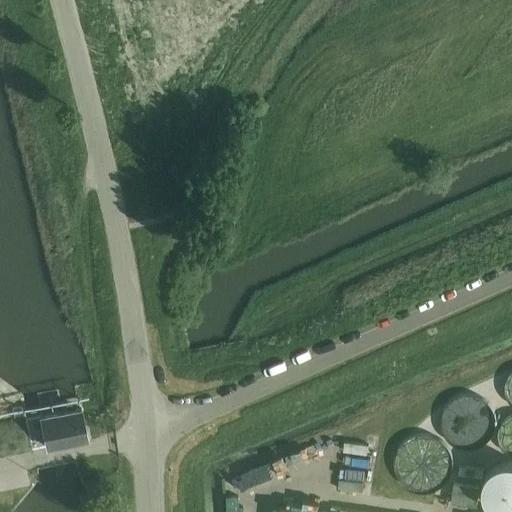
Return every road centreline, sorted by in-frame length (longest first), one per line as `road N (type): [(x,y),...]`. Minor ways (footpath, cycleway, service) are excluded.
road 1 (unclassified): [(146,436),(121,254),(62,0)]
road 2 (unclassified): [(146,436),(511,276)]
